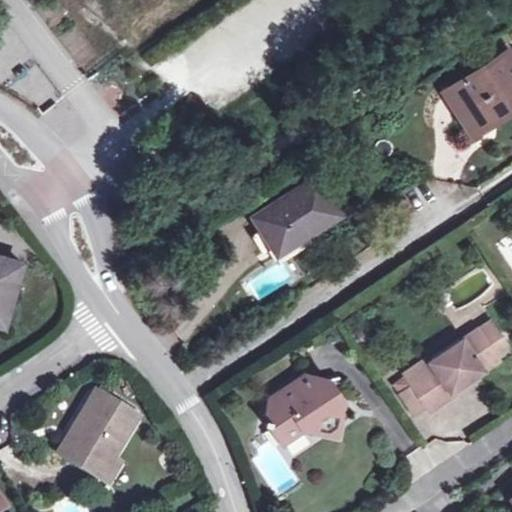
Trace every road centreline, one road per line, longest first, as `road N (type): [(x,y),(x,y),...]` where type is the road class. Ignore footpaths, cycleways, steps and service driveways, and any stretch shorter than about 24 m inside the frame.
road 1 (residential): [(231,511),(219,471),(176,394),(118,312)]
road 2 (residential): [(104,292),(90,223),(68,173),(39,133),(0,104)]
road 3 (residential): [(0,162),(78,270),(104,292)]
road 4 (residential): [(389,511),(511,428)]
road 5 (residential): [(0,389),(118,312)]
